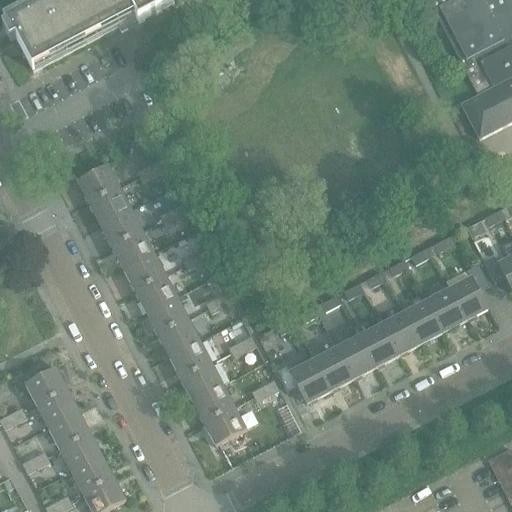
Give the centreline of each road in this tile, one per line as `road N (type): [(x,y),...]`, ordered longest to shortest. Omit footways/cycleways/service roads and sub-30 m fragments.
road 1 (residential): [(185,511),(0,153)]
road 2 (residential): [(511,353),(206,511)]
